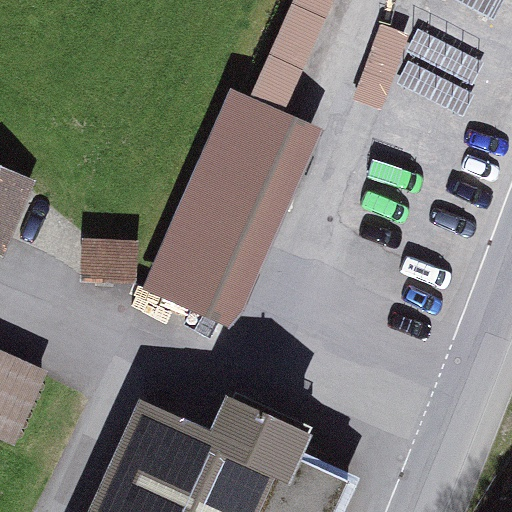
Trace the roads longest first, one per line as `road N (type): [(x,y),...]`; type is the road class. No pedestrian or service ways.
road 1 (unknown): [(463,436),(0,281)]
road 2 (residential): [(511,318),(432,511)]
